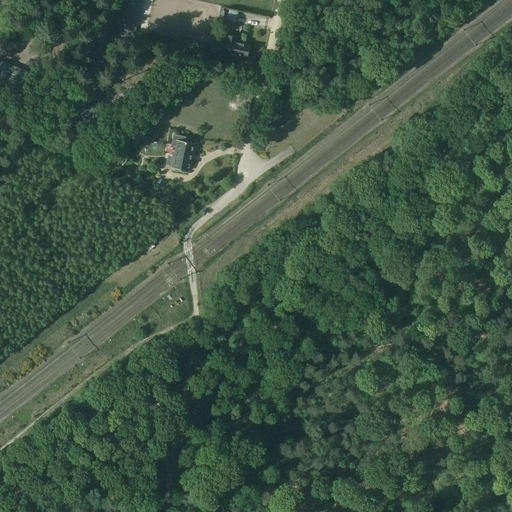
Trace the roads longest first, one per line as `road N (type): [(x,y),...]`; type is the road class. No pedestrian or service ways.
road 1 (track): [(196,317),(227,316),(264,288),(282,292),(317,324),(360,323),(468,155),(511,115)]
road 2 (track): [(264,73),(37,17),(0,27)]
road 3 (unclassified): [(281,0),(239,182),(196,225)]
road 4 (track): [(0,452),(122,355),(196,317)]
road 5 (track): [(166,511),(196,317)]
